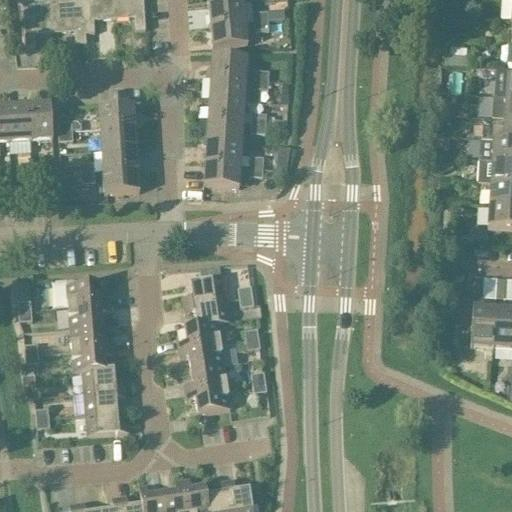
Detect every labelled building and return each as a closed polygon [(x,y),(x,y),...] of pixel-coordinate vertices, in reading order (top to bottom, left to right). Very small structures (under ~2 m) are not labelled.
[(35,43),(56,41),(52,0),(42,0),(43,5),(23,6),(26,53),(36,52),(35,43)] [(52,0),(56,41),(76,40),(77,50),(86,49),(86,39),(85,21),(84,21),(82,0),(52,0)] [(82,0),(84,21),(85,21),(86,39),(95,39),(94,26),(114,24),(112,0),(82,0)] [(112,0),(114,24),(134,23),(135,36),(145,36),(142,0),(112,0)] [(205,0),(206,10),(242,7),(241,0),(205,0)] [(206,10),(208,31),(244,28),(242,7),(206,10)] [(268,25),(267,15),(253,17),(254,26),(268,25)] [(463,23),(450,22),(450,30),(463,31),(463,23)] [(268,25),(254,26),(254,27),(255,37),(269,35),(268,26),(268,25)] [(246,50),(245,38),(244,28),(208,31),(210,53),(246,50)] [(467,59),(447,58),(446,70),(467,71),(467,59)] [(209,83),(245,85),(246,63),(210,61),(209,83)] [(253,85),(267,86),(268,76),(253,75),(253,85)] [(209,83),(208,105),(244,106),(245,85),(209,83)] [(266,96),(267,86),(253,85),(252,95),(266,96)] [(491,123),(503,124),(511,124),(511,101),(505,101),(493,100),(491,123)] [(208,105),(207,126),(242,128),(244,106),(208,105)] [(28,110),(30,146),(53,144),(50,109),(28,110)] [(28,110),(7,112),(9,147),(30,146),(28,110)] [(99,135),(135,133),(133,111),(98,113),(99,135)] [(7,112),(0,112),(0,147),(9,147),(7,112)] [(453,112),(439,112),(438,120),(453,120),(453,112)] [(250,128),(265,129),(265,119),(251,118),(250,128)] [(493,130),(492,144),(511,145),(511,124),(503,124),(503,131),(493,130)] [(76,125),(71,125),(72,134),(77,133),(80,133),(80,128),(76,125)] [(207,126),(205,148),(241,149),(242,128),(207,126)] [(57,128),(57,138),(72,137),(71,127),(57,128)] [(264,139),(265,129),(250,128),(250,138),(264,139)] [(99,135),(101,157),(136,155),(135,133),(99,135)] [(72,137),(57,138),(58,148),(72,147),(72,137)] [(435,141),(434,161),(447,162),(449,142),(435,141)] [(511,145),(492,144),(492,145),(480,144),(479,166),(491,166),(491,167),(511,168),(511,145)] [(205,148),(204,169),(240,171),(241,149),(205,148)] [(101,157),(102,179),(138,176),(136,155),(101,157)] [(248,171),(262,172),(263,162),(248,161),(248,171)] [(511,168),(491,167),(489,188),(511,189),(511,168)] [(79,170),(80,180),(94,179),(94,169),(79,170)] [(239,193),(240,171),(204,169),(203,191),(239,193)] [(261,182),(262,172),(248,171),(247,181),(261,182)] [(32,175),(33,190),(43,189),(43,174),(32,175)] [(23,190),(33,190),(32,175),(22,176),(23,190)] [(139,198),(138,176),(102,179),(104,201),(139,198)] [(94,179),(80,180),(81,190),(95,189),(94,179)] [(511,189),(489,188),(488,210),(511,211),(511,189)] [(511,233),(511,211),(488,210),(487,232),(511,233)] [(469,352),(491,353),(494,313),(479,312),(480,303),(481,303),(483,283),(474,282),(472,312),(469,352)] [(183,311),(224,305),(221,284),(189,289),(192,302),(182,304),(183,311)] [(496,284),(495,304),(504,305),(505,285),(496,284)] [(66,291),(68,313),(110,310),(109,302),(100,303),(98,289),(66,291)] [(237,293),(239,303),(252,301),(250,291),(237,293)] [(252,301),(239,303),(240,312),(253,310),(252,301)] [(194,317),(196,331),(206,329),(206,330),(217,329),(228,327),(224,305),(183,311),(184,319),(194,317)] [(18,317),(31,316),(30,306),(17,307),(18,317)] [(68,313),(70,335),(102,332),(101,318),(110,317),(110,310),(68,313)] [(511,314),(494,313),(491,353),(511,354),(511,314)] [(31,325),(31,316),(18,317),(19,326),(31,325)] [(177,349),(178,356),(220,350),(217,329),(206,330),(206,329),(196,331),(184,333),(186,347),(177,349)] [(70,335),(71,356),(113,353),(113,345),(103,346),(102,332),(70,335)] [(244,336),(245,346),(258,344),(256,334),(244,336)] [(258,344),(245,346),(246,355),(259,353),(258,344)] [(25,360),(38,359),(37,348),(24,350),(25,360)] [(188,362),(190,376),(223,371),(220,350),(178,356),(179,364),(188,362)] [(73,378),(82,378),(94,377),(94,376),(106,375),(105,361),(114,361),(113,353),(71,356),(73,378)] [(38,368),(38,359),(25,360),(26,369),(38,368)] [(183,392),(185,399),(227,393),(223,371),(190,376),(192,390),(183,392)] [(82,378),(83,399),(125,395),(124,388),(115,388),(114,374),(106,375),(94,376),(94,377),(82,378)] [(250,379),(252,389),(264,387),(263,377),(250,379)] [(34,380),(22,381),(21,381),(22,391),(35,389),(34,380)] [(264,387),(252,389),(253,398),(266,396),(264,387)] [(230,415),(227,393),(185,399),(186,407),(195,405),(197,420),(230,415)] [(83,399),(85,420),(117,418),(116,404),(125,403),(125,395),(83,399)] [(35,424),(48,423),(47,414),(34,415),(35,424)] [(119,432),(117,418),(85,420),(87,443),(129,440),(128,431),(119,432)] [(49,433),(48,423),(35,424),(36,434),(49,433)] [(188,486),(181,487),(184,511),(207,511),(206,501),(204,493),(190,495),(188,486)] [(176,498),(162,500),(163,511),(184,511),(181,487),(174,488),(176,498)] [(226,489),(229,511),(251,511),(249,494),(235,497),(233,488),(226,489)] [(219,499),(206,501),(207,511),(229,511),(226,489),(218,490),(219,499)] [(138,493),(141,510),(141,511),(163,511),(162,500),(148,502),(146,492),(138,493)] [(127,503),(119,504),(120,511),(141,511),(141,510),(128,511),(127,503)]
